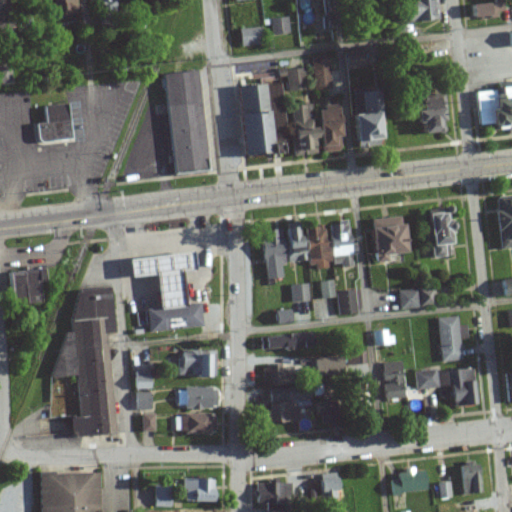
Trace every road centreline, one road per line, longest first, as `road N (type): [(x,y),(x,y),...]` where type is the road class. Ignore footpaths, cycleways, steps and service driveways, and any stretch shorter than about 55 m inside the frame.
road 1 (primary): [(0,225),(511,163)]
road 2 (residential): [(0,457),(251,456),(511,427)]
road 3 (residential): [(505,511),(472,168)]
road 4 (residential): [(235,511),(229,198)]
road 5 (residential): [(229,198),(207,0)]
road 6 (residential): [(472,168),(454,0)]
